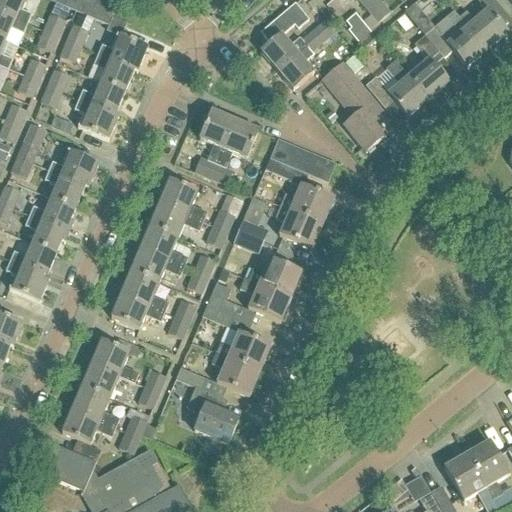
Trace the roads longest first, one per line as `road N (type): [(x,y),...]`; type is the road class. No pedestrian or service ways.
road 1 (residential): [(0,466),(160,102),(198,40),(238,0)]
road 2 (unclassified): [(277,511),(271,451),(364,235),(394,191),(511,83)]
road 3 (residential): [(315,511),(511,352)]
